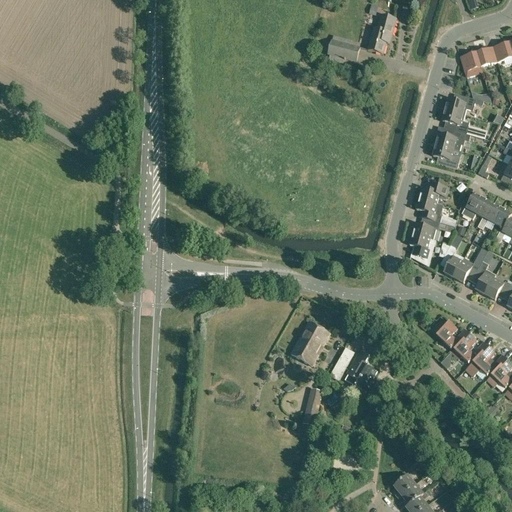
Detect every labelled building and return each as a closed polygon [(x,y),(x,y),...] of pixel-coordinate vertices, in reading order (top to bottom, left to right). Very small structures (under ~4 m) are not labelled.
[(378,7),(372,6),(369,15),(376,17),(378,7)] [(392,39),(397,20),(381,16),(378,30),(374,29),(368,51),(384,55),(388,38),(392,39)] [(333,38),(329,56),(355,63),(354,66),(357,67),(358,64),(356,63),(360,49),(350,46),(351,42),(333,38)] [(499,47),(493,49),(496,59),(498,64),(504,62),(504,61),(511,58),(511,52),(508,41),(498,44),(499,47)] [(486,48),(476,51),(481,68),(491,65),(491,66),(498,64),(496,59),(493,49),(487,51),(486,48)] [(466,57),(461,59),(461,60),(464,68),(465,74),(467,80),(483,75),(481,68),(476,51),(465,54),(466,57)] [(449,100),(446,112),(463,116),(464,111),(473,113),(475,106),(483,107),(484,103),(480,102),(481,97),(475,96),(474,101),(465,98),(463,104),(449,100)] [(463,116),(446,112),(443,123),(457,127),(455,133),(467,136),(470,124),(461,122),(463,116)] [(497,123),(504,126),(508,118),(500,115),(497,123)] [(467,136),(455,133),(453,139),(439,135),(436,146),(454,151),(460,153),(462,147),(463,148),(465,142),(469,143),(470,137),(467,136)] [(511,143),(510,142),(506,149),(503,154),(508,157),(511,152),(511,143)] [(454,151),(436,146),(433,158),(447,161),(446,168),(457,171),(460,159),(452,157),(454,151)] [(489,157),(481,171),(486,174),(493,160),(492,159),(489,157)] [(486,174),(481,171),(478,175),(487,180),(489,176),(486,174)] [(423,190),(420,201),(437,205),(438,200),(444,201),(446,196),(448,197),(449,190),(429,184),(427,191),(423,190)] [(476,215),(484,200),(474,195),(466,210),(464,209),(461,214),(466,216),(469,212),(476,215)] [(493,205),(484,200),(476,215),(483,219),(485,220),(493,205)] [(437,205),(420,201),(417,211),(430,215),(428,222),(431,222),(440,225),(442,218),(440,218),(441,212),(435,211),(437,205)] [(485,220),(483,219),(480,224),(485,226),(488,222),(495,225),(503,210),(493,205),(485,220)] [(511,217),(511,215),(503,210),(495,225),(504,230),(504,231),(511,219),(511,217)] [(500,233),(498,237),(503,240),(505,235),(511,238),(511,219),(504,231),(504,230),(502,234),(500,233)] [(431,222),(429,229),(416,225),(413,236),(430,241),(433,242),(436,231),(438,231),(440,225),(431,222)] [(466,230),(460,228),(457,235),(464,238),(466,230)] [(430,241),(413,236),(410,247),(423,251),(421,257),(429,259),(432,247),(429,246),(430,241)] [(461,249),(467,251),(472,242),(466,239),(461,249)] [(454,280),(463,263),(459,261),(461,258),(455,255),(456,252),(456,250),(451,247),(444,259),(450,262),(444,274),(454,280)] [(473,268),(463,263),(454,280),(464,285),(470,273),(476,276),(480,269),(479,269),(473,266),(473,268)] [(480,269),(476,276),(482,279),(475,291),(485,297),(495,280),(496,277),(486,271),(489,266),(483,263),(479,269),(480,269)] [(504,285),(495,280),(485,297),(495,302),(502,290),(508,293),(511,286),(505,283),(504,285)] [(437,337),(436,337),(451,351),(458,343),(451,337),(457,330),(449,323),(448,325),(442,320),(432,332),(437,337)] [(312,368),(330,335),(309,323),(291,356),(312,368)] [(469,335),(461,344),(451,354),(459,361),(461,358),(468,365),(476,357),(473,355),(470,352),(473,349),(472,347),(473,346),(477,342),(469,335)] [(488,348),(468,369),(466,371),(473,379),(480,371),(487,378),(494,370),(493,368),(496,365),(491,360),(496,355),(488,348)] [(377,373),(367,368),(366,365),(370,358),(360,353),(347,376),(349,376),(346,382),(361,390),(363,391),(365,391),(367,391),(377,373)] [(341,359),(330,378),(339,383),(350,364),(341,359)] [(511,365),(507,361),(487,382),(494,389),(499,384),(506,391),(511,384),(511,382),(511,381),(511,379),(511,375),(511,374),(509,373),(511,369),(511,365)] [(324,393),(311,390),(303,425),(316,428),(324,393)] [(402,498),(416,486),(412,481),(418,476),(412,469),(407,473),(410,476),(408,477),(394,488),(399,494),(396,497),(399,500),(402,498)] [(416,486),(402,498),(407,503),(404,506),(406,509),(423,496),(419,491),(425,486),(422,482),(416,486)] [(426,493),(423,496),(406,509),(408,511),(422,511),(428,507),(424,502),(430,498),(426,493)] [(428,507),(422,511),(431,511),(437,507),(434,503),(428,507)]
